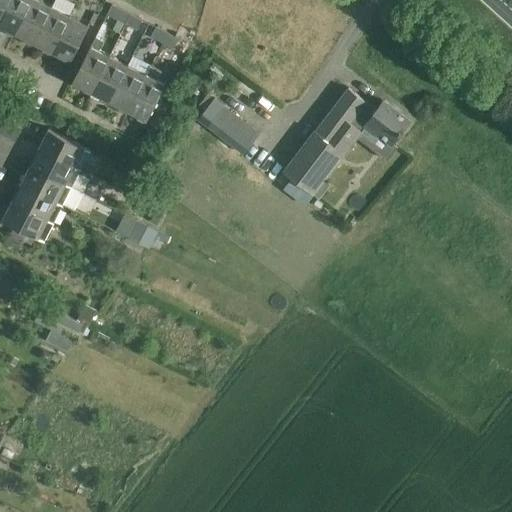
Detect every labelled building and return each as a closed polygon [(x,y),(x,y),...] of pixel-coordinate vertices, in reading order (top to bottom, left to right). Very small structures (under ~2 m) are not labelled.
[(14,33),(15,34),(31,0),(8,0),(0,17),(0,26),(7,30),(6,33),(13,37),(14,33)] [(0,0),(0,17),(8,0),(0,0)] [(33,43),(52,5),(42,0),(31,0),(15,34),(26,39),(24,42),(31,46),(33,43)] [(107,14),(126,25),(132,14),(112,3),(107,14)] [(70,14),(52,5),(33,43),(44,48),(42,51),(50,55),(51,52),(70,14)] [(70,14),(51,52),(62,58),(61,60),(67,64),(69,61),(70,62),(90,24),(70,14)] [(132,14),(126,25),(121,34),(126,37),(133,35),(142,20),(132,14)] [(162,42),(167,33),(155,27),(151,36),(162,42)] [(178,38),(167,33),(162,42),(174,47),(178,38)] [(91,92),(110,54),(99,49),(103,41),(95,37),(72,83),(84,89),(83,91),(89,94),(90,92),(91,92)] [(109,102),(129,64),(110,54),(91,92),(102,98),(101,101),(107,104),(109,101),(109,102)] [(129,64),(109,102),(120,107),(119,110),(126,113),(127,111),(147,73),(129,64)] [(151,65),(147,73),(127,111),(138,117),(137,119),(144,122),(145,120),(146,121),(166,83),(158,78),(162,71),(151,65)] [(409,120),(384,100),(377,109),(349,87),(316,130),(315,130),(283,171),(299,183),(315,195),(361,132),(350,123),(356,115),(367,123),(366,124),(391,143),(409,120)] [(0,133),(6,137),(12,126),(3,122),(0,127),(0,133)] [(253,142),(229,124),(220,135),(244,153),(253,142)] [(12,126),(6,137),(15,141),(20,131),(12,126)] [(39,147),(92,174),(94,170),(84,164),(91,150),(48,128),(39,147)] [(92,174),(39,147),(30,165),(72,186),(83,192),(92,174)] [(21,182),(63,204),(72,186),(30,165),(21,182)] [(63,204),(21,182),(12,200),(54,222),(63,204)] [(315,195),(299,183),(291,193),(311,208),(319,198),(315,195)] [(54,222),(12,200),(2,219),(45,241),(54,222)] [(137,221),(129,237),(149,248),(158,231),(137,221)] [(124,245),(119,255),(136,264),(141,254),(124,245)]
